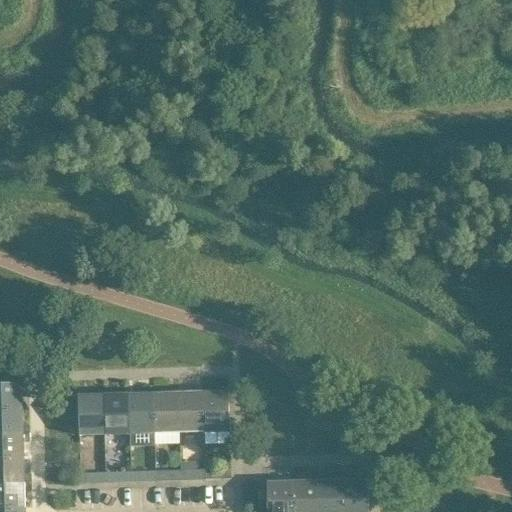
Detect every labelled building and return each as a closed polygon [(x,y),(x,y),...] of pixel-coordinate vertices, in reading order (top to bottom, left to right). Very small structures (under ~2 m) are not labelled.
[(22,384),(0,384),(0,409),(23,409),(22,384)] [(205,433),(204,392),(178,393),(179,434),(205,433)] [(230,432),(229,392),(204,392),(205,433),(230,432)] [(179,434),(178,393),(154,394),(155,434),(179,434)] [(155,434),(154,394),(129,395),(130,435),(155,434)] [(105,436),(104,395),(78,396),(79,437),(105,436)] [(130,435),(129,395),(104,395),(105,436),(130,435)] [(23,425),(23,409),(0,409),(0,434),(31,434),(30,425),(23,425)] [(24,443),(31,443),(31,434),(0,434),(0,459),(24,459),(24,443)] [(24,474),(24,459),(0,459),(0,483),(32,483),(32,474),(24,474)] [(231,479),(231,470),(216,471),(216,463),(205,463),(206,480),(231,479)] [(197,481),(197,471),(180,472),(180,481),(197,481)] [(180,481),(180,472),(164,472),(165,481),(180,481)] [(131,483),(131,473),(115,474),(115,483),(131,483)] [(148,482),(147,473),(131,473),(131,483),(148,482)] [(97,484),(97,474),(81,475),(81,484),(97,484)] [(368,511),(368,480),(343,481),(343,511),(368,511)] [(343,511),(343,481),(317,482),(317,511),(343,511)] [(317,511),(317,482),(293,483),(293,511),(317,511)] [(0,509),(25,509),(25,493),(32,492),(32,483),(0,483),(0,509)] [(293,511),(293,483),(267,483),(268,511),(293,511)]
